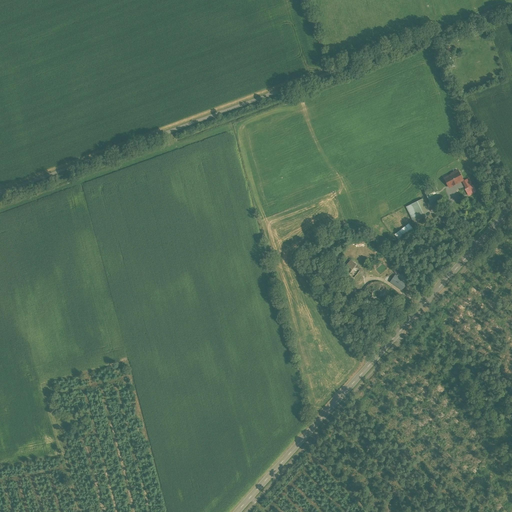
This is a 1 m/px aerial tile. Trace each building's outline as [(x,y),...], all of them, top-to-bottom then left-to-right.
[(451,175),(444,179),(449,188),(463,180),(458,170),(451,174),(451,175)] [(462,182),(466,189),(471,186),(467,179),(462,182)] [(466,189),(465,189),(469,196),(476,192),(473,185),(471,186),(466,189)] [(435,188),(424,192),(429,204),(439,199),(435,188)] [(432,217),(424,200),(408,208),(416,225),(432,217)] [(361,268),(351,260),(341,273),(351,281),(361,268)] [(394,271),(398,277),(402,274),(397,268),(394,271)] [(395,275),(390,282),(402,290),(407,283),(395,275)] [(364,293),(364,296),(364,298),(365,301),(367,303),(368,304),(371,306),(373,307),(375,307),(378,307),(380,307),(383,306),(385,305),(386,303),(388,301),(389,298),(389,296),(389,294),(389,291),(388,289),(387,287),(385,285),(383,283),(381,282),(378,282),(376,282),(373,282),(371,283),(369,285),(367,286),(365,288),(364,291),(364,293)]
